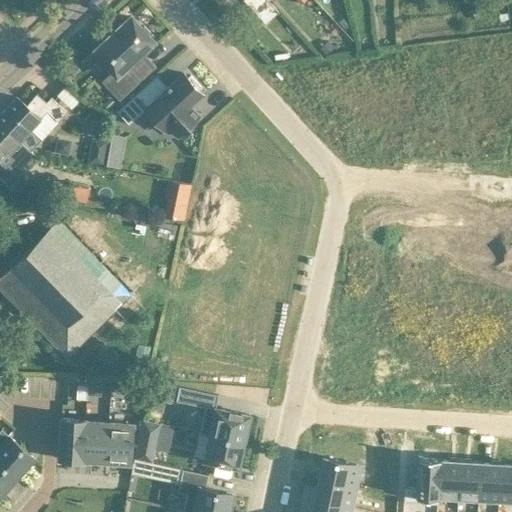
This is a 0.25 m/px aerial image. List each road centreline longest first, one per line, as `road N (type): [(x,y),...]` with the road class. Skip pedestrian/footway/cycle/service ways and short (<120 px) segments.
road 1 (residential): [(338,185),(175,0)]
road 2 (residential): [(293,410),(338,185)]
road 3 (residential): [(511,426),(293,410)]
road 4 (unclassified): [(338,185),(369,177),(511,187)]
